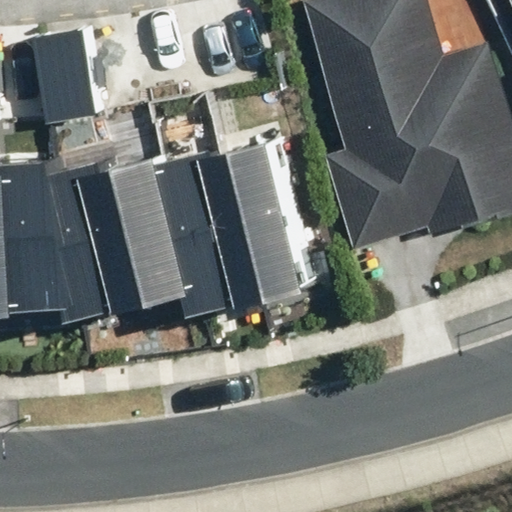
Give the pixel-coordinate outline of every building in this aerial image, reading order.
[(428,0),(303,0),(301,1),(344,149),(325,154),(352,246),(428,224),(431,233),(511,209),(511,117),(490,43),(445,56),(428,0)] [(48,121),(97,114),(84,29),(35,36),(48,121)] [(269,144),(221,153),(265,308),(300,292),(269,144)] [(265,308),(221,153),(163,163),(204,315),(233,306),(234,312),(265,308)] [(62,172),(88,321),(179,298),(185,318),(204,315),(163,163),(161,156),(121,168),(118,158),(62,172)] [(0,169),(0,320),(88,321),(62,172),(60,161),(0,169)]
